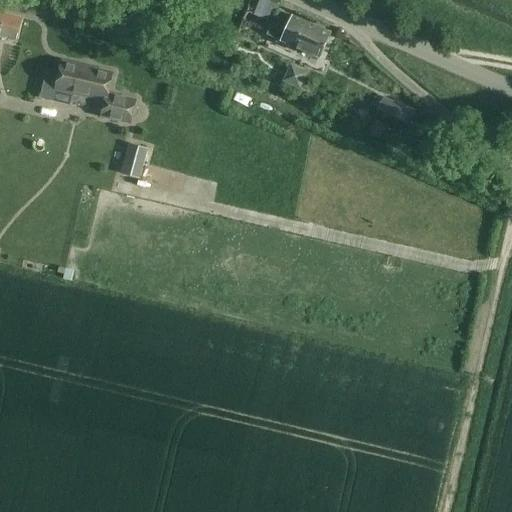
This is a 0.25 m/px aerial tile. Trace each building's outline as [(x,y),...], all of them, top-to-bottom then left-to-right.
[(266,0),(262,0),(261,3),(276,10),(278,5),(266,0)] [(0,39),(17,44),(23,19),(0,13),(0,39)] [(265,35),(280,41),(320,59),(331,33),(291,16),(286,28),(271,22),(265,35)] [(56,91),(74,95),(73,99),(74,103),(77,106),(82,107),(86,106),(89,102),(90,98),(105,102),(102,117),(130,124),(136,100),(108,94),(113,73),(61,61),(58,76),(46,74),(40,99),(54,102),(56,91)] [(412,112),(385,99),(379,110),(407,124),(412,112)] [(426,144),(443,152),(448,140),(452,133),(435,125),(426,144)] [(147,148),(129,143),(121,172),(139,177),(147,148)] [(63,278),(62,280),(71,282),(71,280),(74,271),(65,269),(63,278)]
